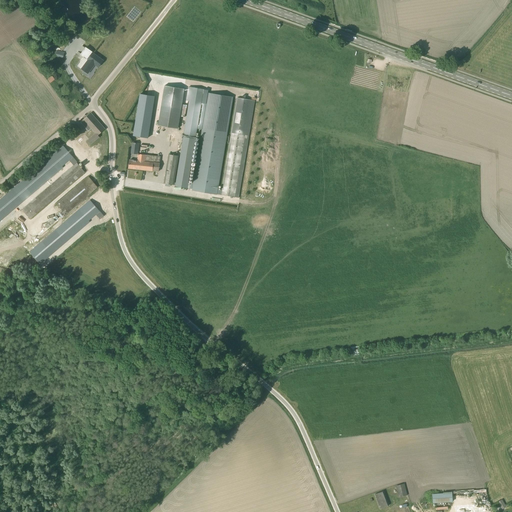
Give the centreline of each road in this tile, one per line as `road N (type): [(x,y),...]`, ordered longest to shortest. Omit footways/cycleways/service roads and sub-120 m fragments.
road 1 (unclassified): [(337,511),(293,410),(136,271),(118,233),(113,137),(95,101)]
road 2 (primary): [(511,96),(244,0)]
road 3 (unclassified): [(95,101),(174,0)]
road 4 (unclassified): [(95,101),(0,186)]
